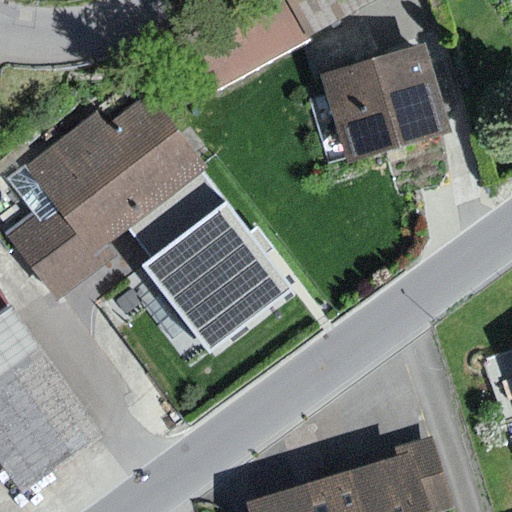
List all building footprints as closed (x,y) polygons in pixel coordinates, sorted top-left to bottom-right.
[(309,39),(286,0),(276,0),(175,58),(201,104),(310,42),(309,39)] [(286,0),(309,39),(376,0),(286,0)] [(324,76),(349,164),(452,135),(427,47),(324,76)] [(18,249),(60,304),(120,258),(111,248),(133,232),(206,176),(211,171),(153,95),(108,130),(96,116),(37,161),(24,144),(0,162),(0,245),(9,257),(18,249)] [(156,261),(147,269),(213,355),(295,292),(206,176),(133,232),(156,261)] [(0,289),(0,317),(12,309),(0,289)] [(103,434),(12,309),(0,317),(0,456),(25,491),(103,434)] [(378,465),(330,479),(339,511),(447,511),(457,509),(435,437),(375,455),(378,465)] [(339,511),(330,479),(251,503),(253,511),(339,511)]
